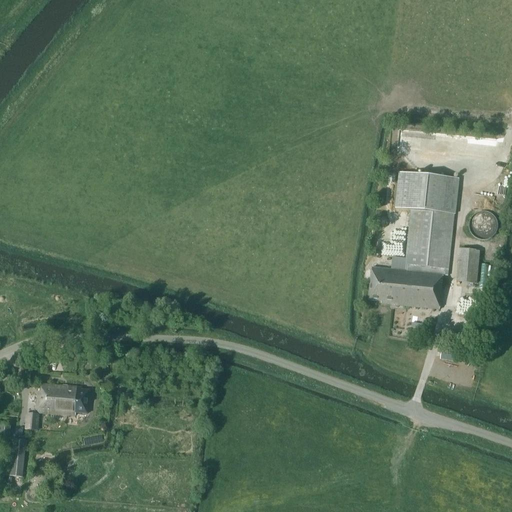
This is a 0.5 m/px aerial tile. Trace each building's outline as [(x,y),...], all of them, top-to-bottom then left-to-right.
[(371,269),(368,301),(380,302),(380,303),(394,305),(394,306),(439,310),(442,276),(447,277),(456,179),(399,174),(395,209),(410,211),(404,272),(371,269)] [(478,239),(482,240),(486,240),(490,239),(493,237),(495,235),(497,232),(498,228),(498,225),(497,222),(495,218),(493,216),(490,213),(486,212),(482,212),(478,213),(474,216),(472,218),(470,223),(470,227),(470,231),(473,235),(476,238),(478,239)] [(456,281),(477,283),(480,252),(458,250),(456,281)] [(440,360),(459,363),(461,353),(442,349),(440,360)] [(75,417),(75,414),(87,415),(89,390),(82,390),(82,388),(77,387),(77,386),(41,384),(40,394),(37,393),(36,411),(34,411),(33,414),(26,413),(25,430),(38,431),(39,415),(75,417)] [(0,439),(9,440),(9,428),(0,427),(0,439)] [(13,440),(9,477),(5,476),(4,485),(11,486),(12,477),(22,478),(25,441),(13,440)]
